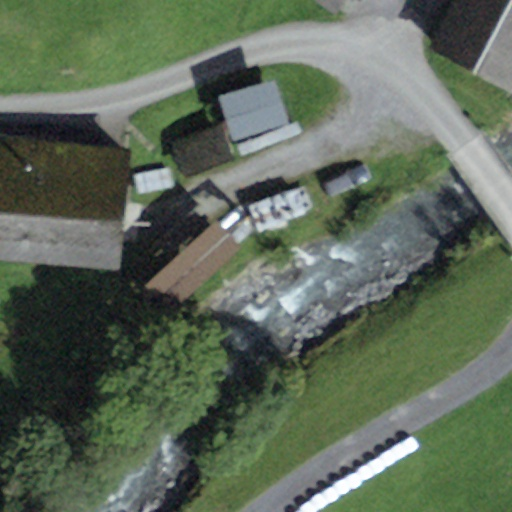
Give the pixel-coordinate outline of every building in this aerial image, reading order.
[(320,0),(331,8),(337,0),(320,0)] [(511,0),(458,0),(434,46),(511,86),(511,0)] [(238,137),(293,122),(280,77),(225,92),(238,137)] [(188,172),(226,157),(214,127),(176,143),(188,172)] [(0,251),(114,263),(123,170),(124,154),(0,141),(0,251)] [(225,220),(172,258),(195,289),(248,251),(225,220)]
